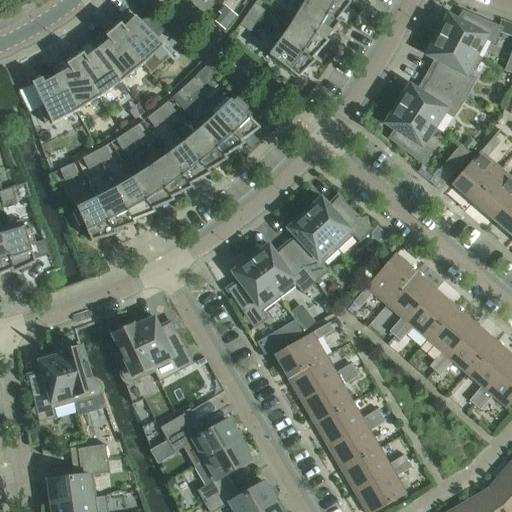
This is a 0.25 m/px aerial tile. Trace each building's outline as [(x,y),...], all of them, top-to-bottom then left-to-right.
[(346,3),(339,0),(305,0),(303,4),(335,23),(345,10),(343,8),(346,3)] [(247,15),(257,22),(264,11),(254,4),(247,15)] [(292,22),(324,42),(334,29),(332,27),(335,23),(303,4),(292,22)] [(221,16),(215,23),(225,31),(235,18),(223,8),(219,13),(221,16)] [(103,21),(142,66),(163,47),(127,10),(114,23),(107,17),(103,21)] [(436,36),(476,57),(485,39),(493,44),(501,30),(462,13),(457,22),(447,16),(436,36)] [(257,22),(247,15),(239,26),(249,33),(257,22)] [(90,42),(121,83),(142,66),(103,21),(99,24),(104,32),(90,42)] [(281,39),(311,61),(322,48),(320,46),(324,42),(292,22),(281,39)] [(428,77),(464,99),(475,79),(466,75),(476,57),(436,36),(426,56),(437,62),(428,77)] [(311,61),(281,39),(268,57),(297,79),(310,67),(308,65),(311,61)] [(66,48),(99,99),(121,83),(90,42),(76,52),(71,45),(66,48)] [(51,68),(76,113),(99,99),(66,48),(61,51),(66,59),(51,68)] [(76,113),(51,68),(36,76),(31,69),(24,72),(29,87),(30,87),(30,85),(31,85),(42,107),(37,110),(44,125),(50,123),(51,126),(76,113)] [(186,86),(194,95),(204,86),(195,77),(186,86)] [(464,99),(428,77),(419,93),(409,86),(396,105),(434,129),(444,112),(453,118),(464,99)] [(194,95),(186,86),(176,95),(185,104),(194,95)] [(214,116),(240,144),(253,134),(251,131),(256,127),(243,114),(248,109),(237,99),(232,103),(230,101),(223,95),(208,110),(214,116)] [(157,111),(164,121),(175,113),(167,103),(157,111)] [(434,129),(396,105),(384,124),(394,131),(389,139),(422,165),(431,152),(423,146),(434,129)] [(199,130),(223,159),(237,150),(235,147),(240,144),(214,116),(208,110),(193,123),(199,130)] [(164,121),(157,111),(146,119),(154,129),(164,121)] [(126,134),(133,144),(144,137),(137,126),(126,134)] [(183,143),(206,173),(220,164),(218,162),(223,159),(199,130),(183,143)] [(133,144),(126,134),(115,141),(122,151),(133,144)] [(480,153),(451,186),(472,204),(501,171),(486,158),(500,143),(493,138),(480,153)] [(469,139),(462,146),(469,152),(475,145),(469,139)] [(166,156),(188,186),(203,179),(201,176),(206,173),(183,143),(166,156)] [(93,153),(99,164),(111,158),(105,147),(93,153)] [(445,166),(454,174),(470,155),(461,147),(445,166)] [(99,164),(93,153),(82,160),(88,171),(99,164)] [(149,168),(170,199),(185,192),(183,189),(188,186),(166,156),(149,168)] [(77,176),(72,165),(59,171),(64,182),(77,176)] [(132,179),(151,211),(166,205),(165,202),(170,199),(149,168),(132,179)] [(492,221),(511,197),(511,180),(501,171),(472,204),(492,221)] [(110,183),(113,190),(114,190),(132,222),(147,217),(146,213),(151,211),(132,179),(131,179),(127,172),(110,183)] [(0,200),(1,205),(15,201),(11,189),(0,192),(0,200)] [(95,199),(112,233),(127,228),(126,224),(132,222),(114,190),(113,190),(95,199)] [(511,197),(492,221),(511,238),(511,197)] [(304,214),(338,251),(353,237),(360,244),(372,231),(368,227),(367,219),(361,220),(339,198),(328,208),(321,200),(322,199),(321,198),(304,214)] [(112,233),(95,199),(76,209),(77,212),(71,214),(77,228),(83,226),(90,243),(107,238),(106,235),(112,233)] [(338,251),(304,214),(286,231),(287,232),(288,231),(295,239),(285,247),(315,284),(329,272),(322,265),(338,251)] [(0,227),(12,270),(17,268),(19,271),(35,264),(33,260),(29,246),(35,244),(30,230),(24,232),(23,228),(23,229),(20,221),(0,227)] [(0,275),(12,270),(0,227),(0,226),(0,275)] [(377,227),(370,235),(378,242),(385,234),(377,227)] [(35,244),(29,246),(33,260),(48,255),(43,241),(35,244)] [(249,260),(279,300),(296,287),(302,295),(315,284),(285,247),(275,256),(268,247),(269,246),(268,245),(249,260)] [(394,255),(365,289),(366,289),(352,304),(359,310),(372,294),(386,306),(415,273),(394,255)] [(279,300),(249,260),(230,274),(231,275),(232,274),(239,283),(227,291),(244,317),(242,322),(250,325),(253,330),(268,320),(262,312),(279,300)] [(415,273),(386,306),(401,319),(389,333),(394,338),(435,290),(415,273)] [(435,290),(394,338),(400,342),(412,329),(426,341),(455,308),(435,290)] [(455,308),(426,341),(441,354),(429,367),(434,372),(475,325),(455,308)] [(309,316),(299,324),(304,330),(314,323),(309,316)] [(154,319),(134,328),(133,329),(154,374),(173,365),(177,374),(193,365),(191,360),(191,352),(186,351),(171,323),(159,330),(154,320),(155,320),(154,319)] [(294,321),(256,343),(263,355),(301,333),(294,321)] [(311,334),(274,356),(287,380),(325,358),(316,341),(333,331),(329,324),(311,334)] [(475,325),(434,372),(440,377),(452,363),(466,376),(495,342),(475,325)] [(112,336),(126,366),(123,369),(122,373),(121,377),(123,381),(126,383),(130,384),(134,383),(154,374),(133,329),(134,328),(133,326),(112,336)] [(511,357),(495,342),(466,376),(481,388),(469,402),(474,407),(511,362),(511,357)] [(60,357),(74,404),(94,398),(99,396),(101,393),(102,389),(100,385),(97,382),(94,381),(90,380),(80,348),(58,354),(59,357),(60,357)] [(53,410),(74,404),(60,357),(59,357),(37,363),(37,364),(39,364),(42,374),(28,377),(35,408),(31,412),(37,418),(38,424),(56,419),(53,410)] [(325,358),(287,380),(301,403),(354,371),(351,365),(335,374),(325,358)] [(511,362),(474,407),(480,411),(492,398),(507,411),(511,404),(511,362)] [(354,371),(301,403),(314,425),(352,403),(342,387),(358,378),(354,371)] [(314,425),(327,448),(381,417),(377,411),(362,420),(352,403),(314,425)] [(182,449),(194,467),(204,462),(239,441),(226,420),(225,420),(225,422),(197,438),(190,427),(211,415),(205,404),(184,416),(183,415),(159,429),(174,454),(182,449)] [(327,448),(341,471),(379,449),(369,432),(385,423),(381,417),(327,448)] [(35,434),(30,435),(31,445),(42,443),(41,438),(35,434)] [(239,441),(204,462),(194,467),(195,469),(201,465),(212,484),(197,493),(204,503),(227,490),(221,479),(249,462),(250,463),(251,463),(239,441)] [(41,445),(42,456),(53,455),(52,444),(41,445)] [(48,480),(47,481),(50,505),(95,499),(92,477),(109,474),(105,446),(77,450),(81,477),(48,482),(48,480)] [(341,471),(354,494),(408,462),(404,456),(389,465),(379,449),(341,471)] [(408,462),(354,494),(364,511),(376,511),(406,495),(396,478),(411,469),(408,462)] [(493,483),(511,499),(511,463),(493,483)] [(228,511),(260,511),(275,503),(262,482),(261,483),(262,484),(234,500),(227,490),(204,503),(208,511),(218,511),(226,508),(228,511)] [(478,496),(487,511),(511,511),(511,499),(493,483),(487,490),(478,496)] [(456,509),(457,511),(487,511),(478,496),(456,509)] [(96,511),(95,499),(50,505),(51,511),(96,511)] [(280,511),(275,503),(260,511),(280,511)]
